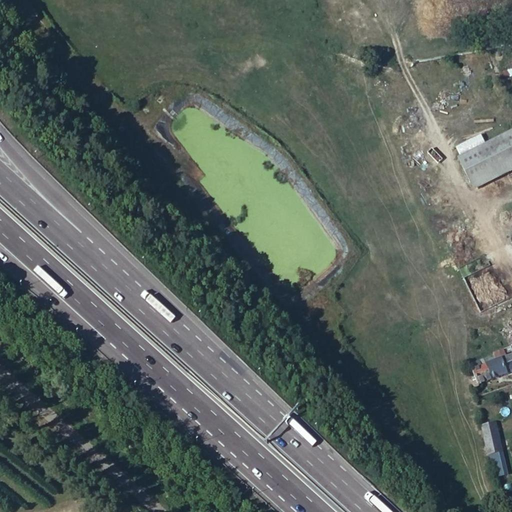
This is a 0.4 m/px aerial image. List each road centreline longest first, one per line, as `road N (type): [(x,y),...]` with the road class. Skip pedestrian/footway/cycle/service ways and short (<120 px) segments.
road 1 (motorway): [(279,433),(0,135)]
road 2 (motorway): [(279,433),(0,179)]
road 3 (track): [(511,270),(370,0)]
road 4 (motorway): [(118,333),(316,511)]
road 5 (track): [(22,0),(104,98),(198,173)]
road 6 (unclassified): [(0,373),(158,511)]
road 7 (motorway): [(0,225),(118,333)]
road 8 (motorway): [(0,251),(95,326),(118,333)]
